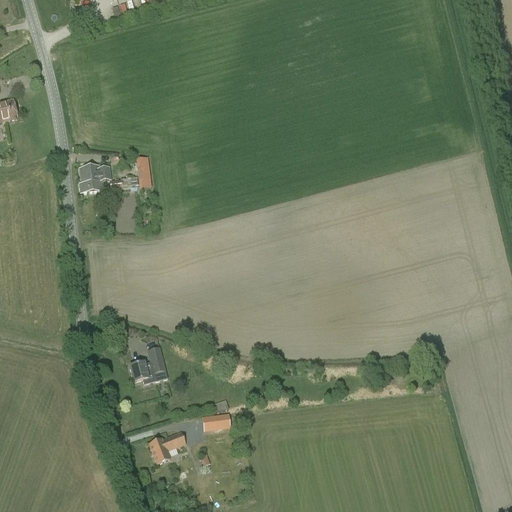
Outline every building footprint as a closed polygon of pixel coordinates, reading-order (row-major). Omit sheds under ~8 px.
[(0,124),(17,121),(13,103),(0,105),(0,124)] [(102,183),(111,182),(110,169),(99,171),(99,167),(79,170),(81,185),(79,185),(80,196),(103,193),(102,183)] [(123,191),(131,190),(138,190),(137,180),(121,181),(121,182),(109,183),(110,193),(123,192),(123,191)] [(156,384),(154,376),(165,373),(159,350),(146,353),(149,365),(144,366),(144,365),(129,369),(133,385),(143,382),(144,387),(156,384)] [(214,415),(228,411),(225,402),(212,407),(214,415)] [(228,417),(215,419),(217,433),(230,431),(228,417)] [(166,453),(185,447),(181,435),(148,447),(156,467),(169,462),(166,453)] [(202,468),(209,466),(207,457),(200,459),(202,468)]
